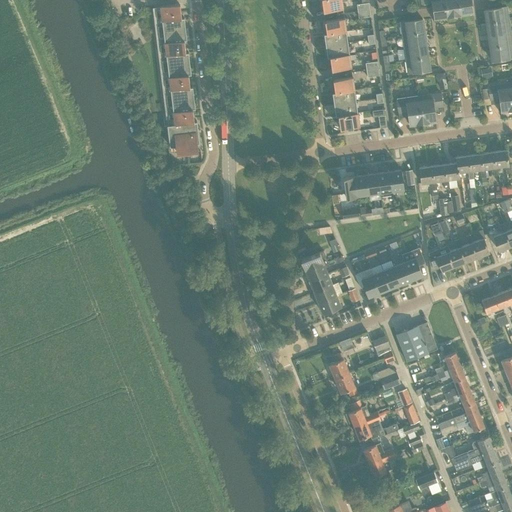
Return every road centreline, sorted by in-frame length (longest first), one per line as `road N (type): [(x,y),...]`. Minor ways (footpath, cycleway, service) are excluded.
road 1 (residential): [(197,0),(214,150),(203,191),(209,211),(231,216)]
road 2 (residential): [(294,350),(292,243),(320,152)]
road 3 (residential): [(345,511),(282,354)]
road 4 (residential): [(450,290),(294,350)]
road 5 (tertiary): [(229,165),(223,0)]
road 6 (residential): [(511,443),(450,290)]
road 7 (tertiary): [(324,511),(264,363)]
road 8 (residential): [(320,152),(300,0)]
road 9 (residential): [(320,152),(471,134)]
road 10 (tertiary): [(264,363),(231,216)]
